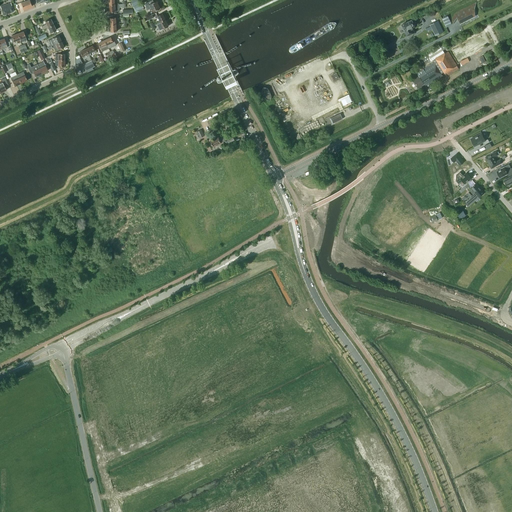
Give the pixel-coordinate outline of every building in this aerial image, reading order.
[(23,9),(32,6),(29,0),(24,0),(25,1),(21,2),(23,9)] [(118,3),(115,3),(109,4),(110,12),(116,12),(116,11),(120,11),(119,7),(120,7),(121,7),(123,7),(126,7),(125,0),(122,1),(122,4),(118,4),(118,3)] [(147,3),(145,4),(147,10),(150,9),(152,12),(155,11),(156,10),(158,9),(160,8),(157,1),(154,2),(153,0),(147,3)] [(3,15),(9,13),(14,12),(11,2),(0,6),(1,9),(3,15)] [(142,3),(133,7),(134,8),(136,13),(139,11),(138,10),(144,8),(142,3)] [(456,18),(456,17),(460,23),(474,16),(471,11),(474,9),(474,8),(475,6),(456,16),(453,22),(456,18)] [(158,23),(165,20),(163,14),(158,16),(157,15),(155,16),(156,18),(158,17),(160,21),(158,22),(158,23)] [(111,18),(111,25),(119,24),(119,23),(116,23),(116,19),(119,19),(118,16),(116,16),(116,18),(111,18)] [(42,26),(43,29),(53,25),(51,19),(45,22),(46,24),(42,26)] [(168,26),(165,20),(158,23),(159,24),(161,23),(164,28),(168,26)] [(407,36),(412,34),(415,32),(412,28),(415,26),(414,26),(412,20),(401,25),(407,36)] [(435,36),(443,32),(438,21),(430,25),(430,26),(426,29),(427,31),(431,28),(435,36)] [(23,31),(17,33),(20,42),(27,40),(23,31)] [(20,42),(17,33),(12,36),(12,38),(9,39),(11,43),(14,42),(14,41),(16,40),(18,43),(20,42)] [(51,45),(53,45),(53,44),(61,41),(59,35),(49,40),(51,45)] [(105,40),(108,47),(109,47),(108,45),(112,43),(113,45),(115,44),(114,41),(113,42),(111,37),(105,40)] [(107,48),(108,47),(105,40),(98,43),(101,48),(106,46),(107,48)] [(53,44),(53,45),(54,47),(56,45),(58,50),(64,47),(61,41),(53,44)] [(87,48),(90,56),(91,55),(90,53),(94,51),(95,53),(97,52),(96,50),(95,50),(93,45),(87,48)] [(434,60),(434,62),(441,74),(443,72),(444,74),(446,72),(448,76),(459,69),(448,51),(445,54),(443,50),(440,46),(428,54),(432,60),(434,59),(434,60)] [(41,49),(37,51),(41,60),(45,58),(41,49)] [(212,60),(213,61),(226,55),(226,53),(226,52),(224,52),(212,58),(211,59),(212,60)] [(58,66),(59,66),(59,68),(60,69),(62,69),(63,68),(63,66),(64,66),(64,60),(56,60),(56,62),(58,62),(58,66)] [(89,61),(84,63),(87,69),(95,65),(93,63),(92,60),(89,61)] [(37,64),(41,74),(48,71),(45,65),(43,61),(37,64)] [(442,76),(442,75),(435,63),(417,73),(418,74),(414,77),(415,79),(412,81),(418,89),(424,84),(426,86),(427,85),(430,90),(432,88),(430,84),(442,76)] [(30,73),(34,74),(35,77),(41,74),(37,64),(31,67),(30,64),(27,65),(30,73)] [(218,83),(220,83),(224,81),(237,75),(238,73),(237,69),(234,69),(217,77),(216,79),(218,83)] [(23,71),(17,74),(21,83),(27,80),(23,71)] [(15,86),(21,83),(17,74),(10,78),(12,81),(15,86)] [(0,82),(0,92),(0,93),(7,90),(5,87),(8,85),(5,78),(1,79),(2,81),(0,82)] [(339,114),(329,119),(332,124),(342,119),(339,114)] [(239,136),(245,133),(241,125),(238,126),(239,129),(236,130),(239,136)] [(222,138),(222,140),(223,142),(226,141),(227,143),(235,140),(232,133),(224,137),(222,138)] [(482,133),(471,139),(474,146),(483,142),(484,144),(489,142),(488,139),(485,140),(482,133)] [(221,143),(223,142),(222,140),(222,138),(219,139),(218,137),(210,141),(213,147),(221,143)] [(488,163),(495,159),(494,157),(498,154),(496,151),(486,157),(487,159),(486,159),(488,163)] [(454,162),(456,161),(460,165),(464,162),(457,153),(450,158),(454,162)] [(496,161),(495,159),(488,163),(490,166),(491,166),(492,168),(502,162),(501,159),(496,161)] [(506,171),(511,168),(509,164),(504,167),(504,166),(500,169),(500,170),(497,171),(498,173),(497,173),(498,174),(498,175),(499,177),(508,173),(506,171)] [(465,184),(471,178),(467,173),(460,178),(459,177),(456,180),(458,183),(462,180),(465,184)] [(468,193),(470,196),(480,188),(476,183),(470,188),(472,189),(468,193)] [(479,197),(484,193),(480,188),(470,196),(471,197),(464,202),(466,201),(468,205),(476,198),(476,197),(477,195),(479,197)] [(463,211),(457,214),(459,219),(466,215),(463,211)] [(433,223),(438,221),(435,215),(430,217),(433,223)]
